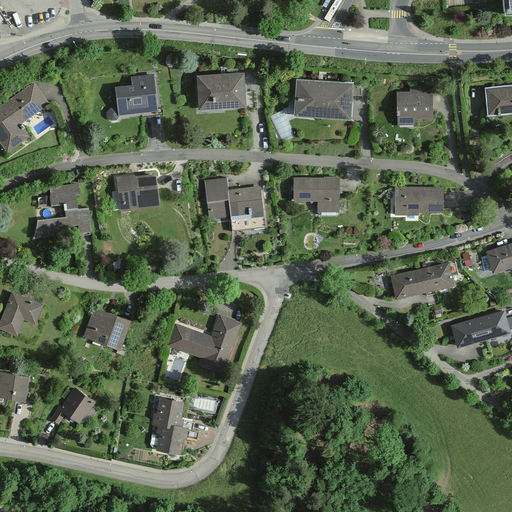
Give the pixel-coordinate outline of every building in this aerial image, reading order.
[(511,0),(503,0),(505,13),(511,12),(511,0)] [(247,74),(198,78),(201,115),(250,111),(247,74)] [(162,115),(158,77),(134,78),(134,87),(117,88),(119,108),(113,108),(108,111),(108,116),(114,123),(120,122),(122,115),(162,115)] [(37,83),(0,107),(0,137),(10,152),(32,138),(23,125),(52,107),(37,83)] [(356,124),(358,86),(300,83),(298,121),(356,124)] [(413,93),(400,93),(400,129),(419,128),(419,123),(437,123),(437,86),(413,87),(413,93)] [(511,87),(489,89),(490,118),(511,116),(511,87)] [(120,180),(123,213),(161,209),(158,176),(120,180)] [(229,178),(206,180),(211,222),(232,219),(234,233),(269,229),(264,186),(230,190),(229,178)] [(343,180),(297,179),(297,205),(322,206),(322,217),(342,217),(343,180)] [(79,185),(51,186),(53,212),(41,213),(42,238),(95,235),(94,207),(81,208),(79,185)] [(456,188),(397,188),(397,216),(457,216),(456,188)] [(511,247),(489,254),(496,276),(511,271),(511,247)] [(451,264),(393,277),(399,303),(457,290),(451,264)] [(38,326),(46,307),(14,294),(0,327),(0,329),(20,338),(28,321),(38,326)] [(123,353),(134,326),(95,310),(84,337),(123,353)] [(511,338),(511,326),(508,313),(455,330),(463,354),(511,338)] [(227,377),(247,326),(222,316),(214,338),(179,325),(170,348),(205,361),(203,368),(227,377)] [(0,398),(29,404),(34,380),(0,373),(0,382),(3,383),(0,395),(0,398)] [(77,388),(53,419),(61,426),(68,416),(82,427),(99,405),(77,388)] [(189,405),(161,401),(159,415),(156,415),(150,452),(185,458),(190,430),(185,429),(189,405)]
